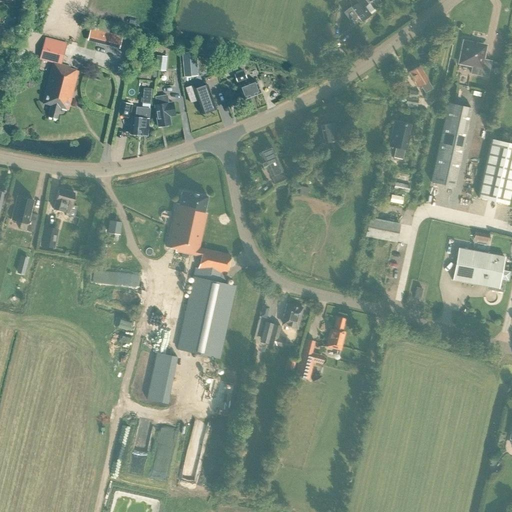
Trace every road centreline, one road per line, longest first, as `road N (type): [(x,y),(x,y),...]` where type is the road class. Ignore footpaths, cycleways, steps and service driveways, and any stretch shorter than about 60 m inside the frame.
road 1 (tertiary): [(511,348),(276,279),(247,244),(223,138)]
road 2 (tertiary): [(223,138),(332,86),(453,0)]
road 3 (tertiary): [(223,138),(103,171),(0,158)]
